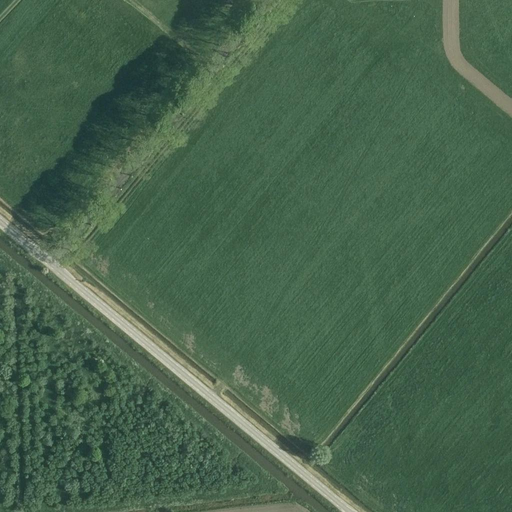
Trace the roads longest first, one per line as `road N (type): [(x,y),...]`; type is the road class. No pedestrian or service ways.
road 1 (tertiary): [(346,511),(0,222)]
road 2 (unknown): [(53,267),(266,0)]
